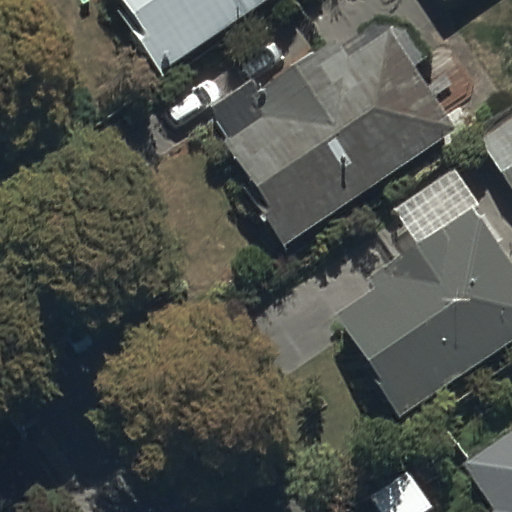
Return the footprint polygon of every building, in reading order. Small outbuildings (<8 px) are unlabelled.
[(115,0),(129,22),(120,28),(156,83),(285,0),(115,0)] [(431,0),(440,12),(456,0),(431,0)] [(391,38),(349,68),(336,50),(264,102),(253,87),(210,118),(230,145),(223,149),(255,193),(246,200),(289,259),(461,134),(391,38)] [(511,114),(476,137),(511,195),(511,114)] [(337,326),(402,426),(511,355),(511,261),(454,173),(392,213),(420,257),(373,287),(380,298),(337,326)] [(511,511),(511,444),(463,476),(486,511),(511,511)]
